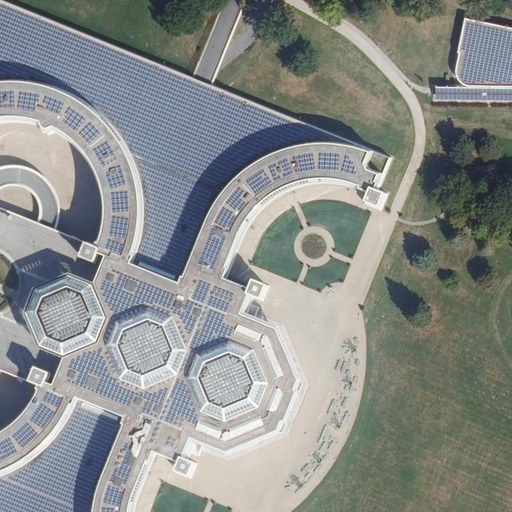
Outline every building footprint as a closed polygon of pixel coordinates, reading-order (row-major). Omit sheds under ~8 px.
[(134,511),(136,504),(140,493),(157,453),(180,463),(176,472),(192,479),(198,463),(189,460),(198,439),(208,414),(229,423),(262,409),(272,385),(259,352),(236,343),(246,319),(255,298),(264,301),(271,285),(255,278),(251,289),(228,280),(247,232),(253,222),(260,213),(264,209),(273,201),(277,198),(287,192),(292,189),(303,186),(314,183),(326,182),(337,183),(343,183),(354,186),(365,190),(370,193),(365,204),(383,211),(389,194),(381,190),(393,158),(0,0),(0,124),(1,125),(16,124),(26,125),(36,127),(40,134),(48,137),(54,134),(58,136),(63,139),(71,146),(79,153),(85,161),(91,169),(95,178),(99,188),(100,193),(102,203),(102,213),(101,223),(100,233),(98,239),(95,246),(88,244),(82,259),(97,265),(101,256),(108,259),(95,289),(108,319),(98,342),(69,357),(57,386),(47,383),(51,373),(38,368),(32,382),(38,384),(32,398),(27,407),(20,415),(13,422),(4,428),(0,430),(0,511),(134,511)] [(511,86),(511,27),(467,18),(460,52),(462,53),(458,71),(459,75),(460,79),(462,81),(465,83),(468,85),(471,86),(511,86)] [(94,285),(71,276),(38,291),(28,315),(42,348),(66,358),(69,357),(98,342),(108,319),(95,289),(94,285)] [(278,284),(270,309),(294,317),(302,292),(278,284)] [(236,343),(259,352),(276,331),(246,319),(236,343)] [(272,385),(298,384),(276,331),(259,352),(272,385)] [(272,385),(262,409),(280,428),(298,384),(272,385)] [(262,409),(229,423),(229,451),(280,428),(262,409)] [(229,451),(229,423),(208,414),(198,439),(229,451)]
